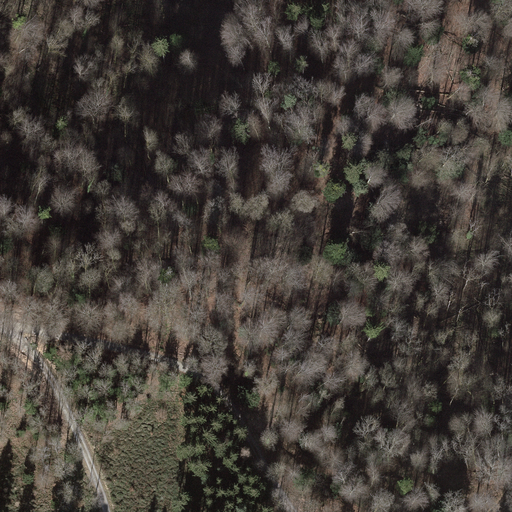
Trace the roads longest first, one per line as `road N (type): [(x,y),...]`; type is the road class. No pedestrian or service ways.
road 1 (track): [(293,511),(236,410),(201,374),(3,322)]
road 2 (track): [(107,511),(54,382),(0,321)]
